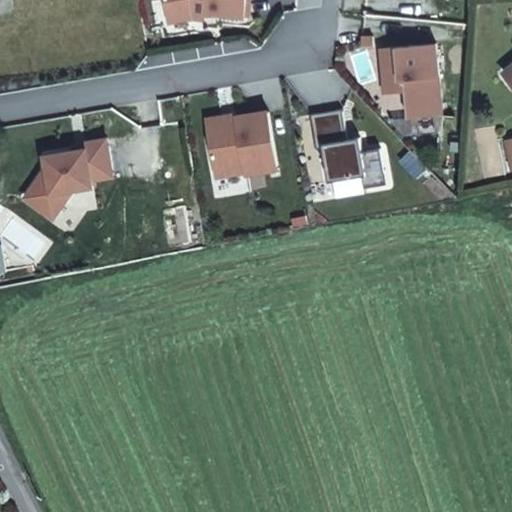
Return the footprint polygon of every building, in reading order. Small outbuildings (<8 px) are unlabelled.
[(193,13),(168,17),(169,23),(194,19),(205,19),(205,14),(193,13)] [(438,44),(382,49),(386,87),(394,86),(395,93),(408,92),(410,117),(445,114),(438,44)] [(344,109),(312,115),(319,150),(325,148),(331,182),(364,176),(366,188),(389,184),(382,148),(364,151),(362,137),(349,140),(344,109)] [(207,120),(217,178),(246,173),(247,175),(279,169),(269,112),(238,117),(238,114),(207,120)] [(24,245),(30,271),(44,267),(38,242),(24,245)]
